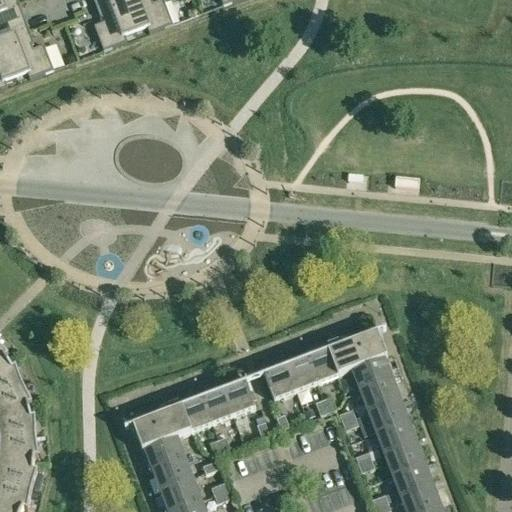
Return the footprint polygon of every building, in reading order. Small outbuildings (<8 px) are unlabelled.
[(0,0),(0,29),(24,20),(16,0),(0,0)] [(125,39),(136,35),(122,0),(92,0),(101,22),(103,21),(105,25),(94,29),(104,54),(128,45),(125,39)] [(153,0),(122,0),(136,35),(147,31),(149,37),(173,28),(164,3),(153,7),(151,2),(154,1),(153,0)] [(219,0),(223,9),(246,0),(219,0)] [(0,29),(0,37),(16,81),(27,76),(30,82),(54,73),(44,48),(33,52),(32,48),(34,47),(24,20),(0,29)] [(0,93),(8,91),(6,85),(16,81),(0,37),(0,93)] [(395,190),(418,192),(419,182),(396,180),(395,190)] [(339,345),(327,349),(336,372),(351,366),(354,373),(387,361),(378,336),(340,351),(339,347),(339,346),(339,345)] [(0,371),(9,365),(5,360),(8,358),(0,349),(0,371)] [(339,380),(336,372),(327,349),(306,358),(318,388),(339,380)] [(318,388),(306,358),(285,366),(296,396),(318,388)] [(351,366),(336,372),(339,380),(353,375),(361,395),(392,383),(384,363),(387,362),(387,361),(354,373),(351,366)] [(12,371),(9,365),(0,371),(0,398),(23,388),(15,369),(12,371)] [(296,396),(285,366),(261,375),(261,376),(263,375),(274,405),(296,396)] [(221,390),(233,421),(255,412),(244,382),(246,382),(245,381),(221,390)] [(392,383),(361,395),(369,416),(400,404),(392,383)] [(32,406),(23,388),(0,398),(0,421),(30,414),(28,407),(32,406)] [(233,421),(221,390),(200,398),(212,429),(233,421)] [(212,429),(200,398),(179,406),(187,429),(191,437),(212,429)] [(328,417),(337,414),(331,401),(323,404),(328,417)] [(328,417),(323,404),(315,407),(321,420),(328,417)] [(408,426),(400,404),(369,416),(377,438),(408,426)] [(179,406),(167,410),(168,412),(169,411),(170,416),(133,430),(142,454),(175,441),(172,434),(187,429),(179,406)] [(31,420),(30,414),(0,421),(0,442),(36,440),(35,419),(31,420)] [(352,414),(339,419),(342,427),(356,422),(352,414)] [(281,435),(290,432),(284,419),(276,422),(281,435)] [(342,427),(345,435),(359,430),(356,422),(342,427)] [(257,429),(262,442),(270,439),(265,426),(257,429)] [(416,448),(408,426),(377,438),(385,459),(416,448)] [(175,441),(142,454),(142,455),(146,454),(153,474),(184,462),(176,442),(191,437),(187,429),(172,434),(175,441)] [(0,442),(0,463),(34,466),(35,460),(39,460),(36,440),(0,442)] [(223,457),(231,454),(226,441),(218,444),(223,457)] [(223,457),(218,444),(210,447),(215,460),(223,457)] [(424,469),(416,448),(385,459),(394,481),(424,469)] [(356,461),(359,470),(372,464),(369,456),(356,461)] [(161,495),(192,483),(184,462),(153,474),(161,495)] [(0,463),(0,485),(32,493),(38,473),(34,473),(34,466),(0,463)] [(375,472),(372,464),(359,470),(362,477),(375,472)] [(219,474),(216,465),(203,470),(206,479),(219,474)] [(394,481),(402,502),(432,490),(424,469),(394,481)] [(161,495),(167,511),(183,511),(201,505),(192,483),(161,495)] [(27,511),(32,493),(0,485),(0,508),(8,511),(23,511),(24,511),(27,511)] [(227,495),(224,487),(211,492),(214,500),(227,495)] [(439,511),(440,511),(432,490),(402,502),(405,511),(439,511)] [(217,508),(230,503),(227,495),(214,500),(217,508)] [(372,504),(374,511),(375,511),(388,507),(385,499),(372,504)]
